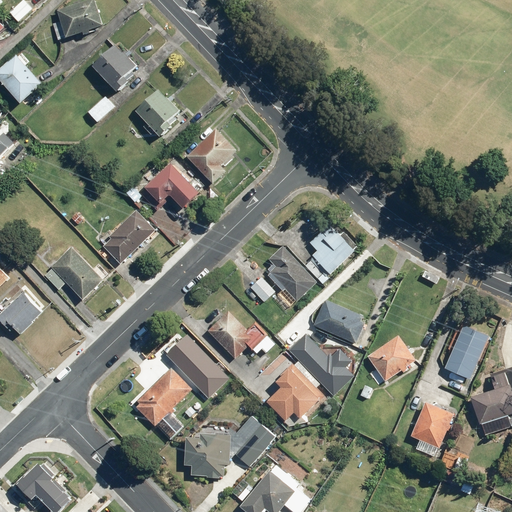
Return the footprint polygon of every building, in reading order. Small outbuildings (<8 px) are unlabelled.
[(36,8),(28,0),(23,0),(12,11),(22,22),(36,8)] [(99,0),(89,0),(61,9),(65,20),(55,23),(60,39),(84,31),(86,35),(97,31),(97,29),(108,26),(99,0)] [(0,36),(11,26),(0,13),(0,36)] [(119,43),(97,64),(122,91),(134,79),(130,75),(141,65),(119,43)] [(14,54),(0,68),(0,83),(21,105),(43,84),(14,54)] [(162,87),(140,109),(152,121),(146,126),(155,135),(160,130),(165,135),(176,124),(173,121),(184,109),(162,87)] [(118,107),(108,95),(90,112),(101,123),(118,107)] [(220,126),(190,156),(217,183),(230,170),(226,165),(242,149),(220,126)] [(0,167),(3,164),(0,161),(0,159),(10,150),(0,140),(0,167)] [(178,160),(145,188),(163,206),(173,196),(186,209),(208,187),(196,176),(195,177),(178,160)] [(112,239),(107,244),(124,264),(161,230),(141,209),(110,238),(112,239)] [(318,254),(315,258),(333,277),(358,252),(331,225),(311,247),(318,254)] [(275,273),(272,275),(286,290),(289,288),(300,300),(322,280),(288,244),(272,258),(277,263),(271,269),(275,273)] [(77,245),(54,266),(87,298),(112,273),(103,263),(99,267),(77,245)] [(0,289),(14,276),(0,262),(0,289)] [(265,276),(253,287),(267,301),(279,290),(265,276)] [(0,311),(2,314),(0,315),(0,316),(13,330),(16,327),(22,334),(48,310),(29,290),(16,303),(10,297),(0,306),(0,311)] [(362,316),(325,300),(315,326),(357,343),(365,324),(360,322),(362,316)] [(231,310),(212,330),(239,358),(252,345),(260,353),(264,349),(268,353),(281,341),(260,320),(251,329),(231,310)] [(450,351),(455,353),(448,367),(474,379),(495,334),(469,322),(463,335),(458,332),(450,351)] [(306,333),(289,350),(334,395),(353,376),(345,368),(351,362),(339,350),(330,358),(306,333)] [(403,334),(372,355),(389,380),(403,370),(405,373),(412,368),(411,366),(421,359),(403,334)] [(229,377),(187,335),(167,356),(209,397),(229,377)] [(284,387),(268,401),(285,420),(294,411),(300,417),(323,396),(315,387),(319,384),(298,361),(293,365),(291,364),(280,374),(282,377),(278,380),(284,387)] [(133,405),(155,426),(156,426),(170,440),(183,426),(169,412),(193,388),(172,367),(133,405)] [(496,389),(474,396),(486,434),(511,426),(511,369),(492,376),(496,389)] [(376,386),(368,383),(363,396),(371,400),(376,386)] [(457,411),(430,400),(416,435),(424,438),(420,448),(439,456),(457,411)] [(229,464),(234,464),(234,457),(239,452),(252,465),(280,437),(258,415),(241,432),(235,426),(228,433),(207,432),(207,435),(190,435),(190,464),(196,465),(196,475),(228,476),(229,464)] [(474,434),(467,431),(457,450),(465,454),(474,434)] [(277,445),(268,454),(279,465),(288,455),(277,445)] [(298,495),(301,491),(288,479),(294,473),(281,462),(256,491),(244,481),(235,492),(246,502),(244,504),(253,511),(267,511),(269,510),(271,511),(281,511),(285,507),(290,511),(304,511),(310,506),(298,495)] [(55,476),(44,465),(17,491),(31,505),(39,498),(51,511),(61,511),(73,501),(51,479),(55,476)]
